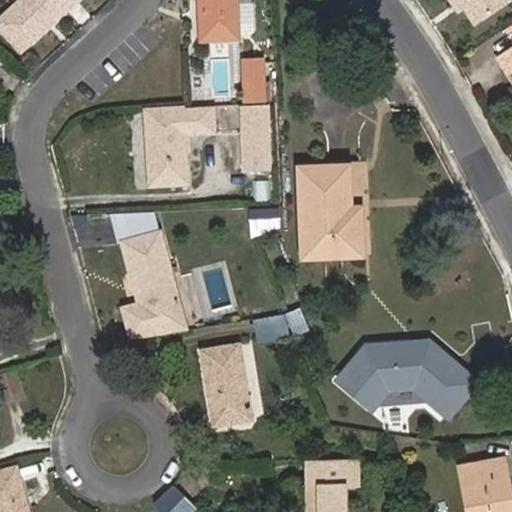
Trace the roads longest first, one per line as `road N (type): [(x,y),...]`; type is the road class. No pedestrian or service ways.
road 1 (residential): [(149,0),(34,116),(31,161),(95,392)]
road 2 (residential): [(95,392),(154,399),(178,435),(167,474),(132,493),(83,464),(85,416)]
road 3 (residential): [(511,212),(383,0)]
